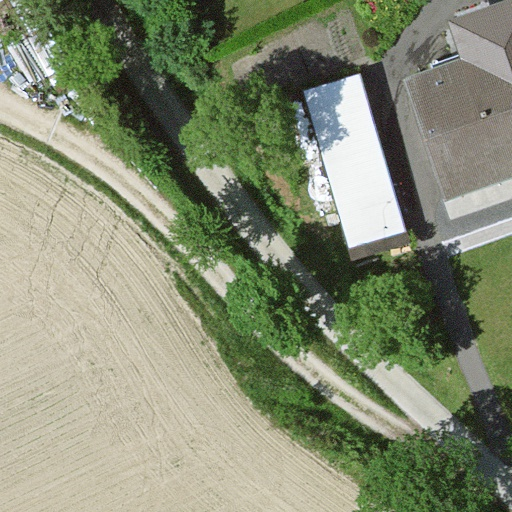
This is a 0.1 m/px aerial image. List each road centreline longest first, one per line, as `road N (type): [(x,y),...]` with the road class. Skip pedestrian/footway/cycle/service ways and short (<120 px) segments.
road 1 (residential): [(511,491),(334,323),(96,0)]
road 2 (track): [(462,447),(311,369),(142,197),(49,128),(0,110)]
